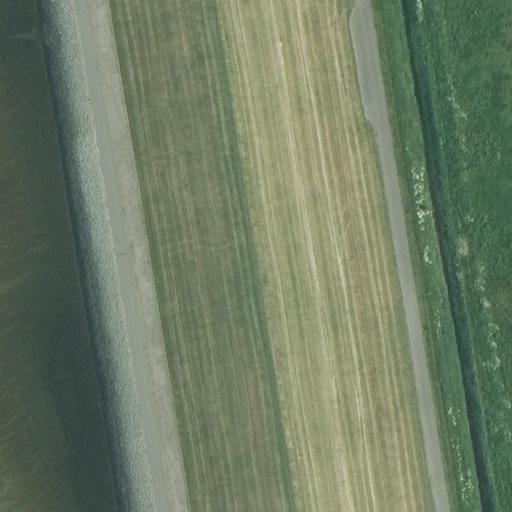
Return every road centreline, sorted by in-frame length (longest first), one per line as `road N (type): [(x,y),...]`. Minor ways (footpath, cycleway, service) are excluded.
road 1 (track): [(447,511),(365,0)]
road 2 (track): [(83,0),(159,511)]
